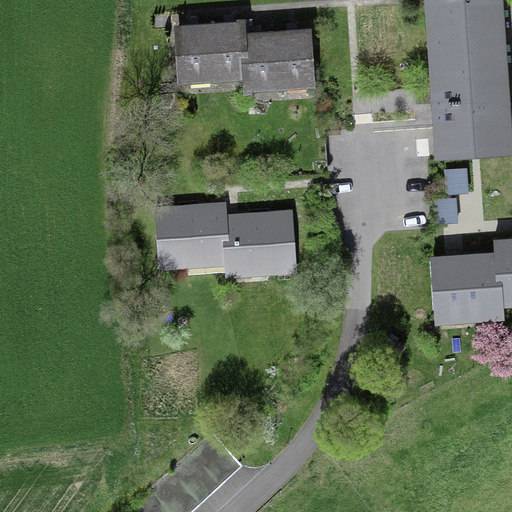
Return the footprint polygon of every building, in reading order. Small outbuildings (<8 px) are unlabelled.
[(511,101),(507,0),(431,0),(438,156),(511,152),(511,101)] [(306,17),(175,24),(178,93),(280,88),(310,85),(309,76),(306,17)] [(310,85),(280,88),(287,173),(320,171),(317,130),(327,129),(322,75),(309,76),(310,85)] [(448,187),(469,185),(467,162),(446,164),(448,187)] [(293,203),(156,208),(158,278),(295,273),(293,203)] [(511,244),(439,248),(442,313),(511,309),(511,244)] [(127,511),(178,511),(238,457),(214,432),(127,511)]
